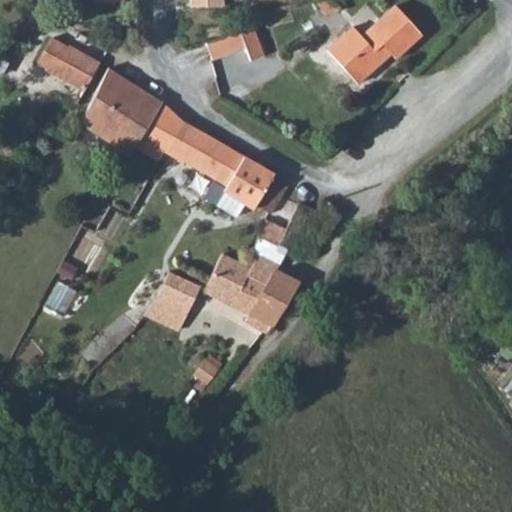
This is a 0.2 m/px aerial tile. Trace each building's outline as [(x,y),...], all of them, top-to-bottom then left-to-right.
[(326,52),(355,84),(388,54),(393,58),(419,34),(395,7),(361,38),(351,29),(326,52)] [(202,43),(207,58),(241,46),(246,60),(260,55),(249,25),(202,43)] [(0,43),(7,47),(5,50),(16,56),(21,46),(0,34),(0,43)] [(81,91),(97,63),(64,45),(63,47),(48,39),(34,63),(50,72),(49,74),(81,91)] [(127,141),(134,146),(160,103),(106,69),(83,113),(94,121),(88,132),(121,151),(127,141)] [(134,146),(156,161),(163,150),(181,121),(160,103),(134,146)] [(94,121),(83,113),(77,126),(88,132),(94,121)] [(163,150),(201,172),(218,143),(181,121),(163,150)] [(129,156),(134,146),(127,141),(121,151),(129,156)] [(201,172),(213,179),(225,185),(241,157),(218,143),(201,172)] [(272,175),(241,157),(225,185),(213,179),(202,198),(234,215),(241,203),(251,209),(253,205),(272,175)] [(287,184),(272,175),(253,205),(268,213),(287,184)] [(277,247),(285,250),(307,261),(319,238),(328,212),(316,207),(314,212),(297,204),(284,230),(277,247)] [(257,237),(277,247),(284,230),(263,222),(257,237)] [(203,290),(248,313),(244,321),(264,332),(272,321),(296,282),(274,271),(285,250),(277,247),(257,237),(244,266),(221,254),(203,290)] [(462,267),(476,277),(489,259),(475,248),(462,267)] [(155,295),(178,306),(185,310),(197,287),(168,272),(155,295)] [(68,310),(76,286),(57,279),(49,303),(68,310)] [(144,313),(168,325),(178,306),(155,295),(149,305),(144,313)] [(193,374),(205,384),(215,371),(203,362),(193,374)]
